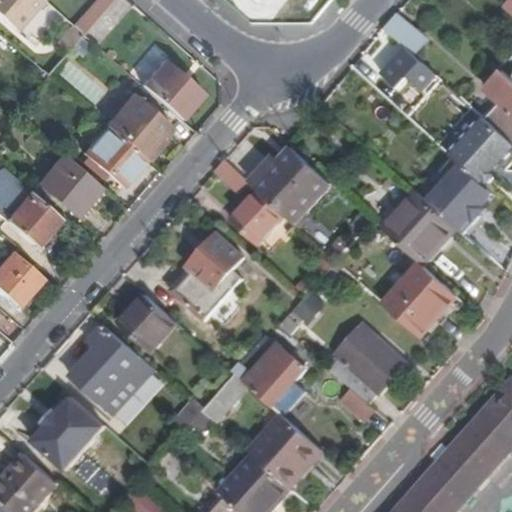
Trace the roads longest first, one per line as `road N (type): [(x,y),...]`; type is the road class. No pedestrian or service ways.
road 1 (residential): [(0,388),(266,87)]
road 2 (residential): [(511,316),(347,511)]
road 3 (residential): [(377,0),(328,58),(266,87)]
road 4 (residential): [(266,87),(169,0)]
